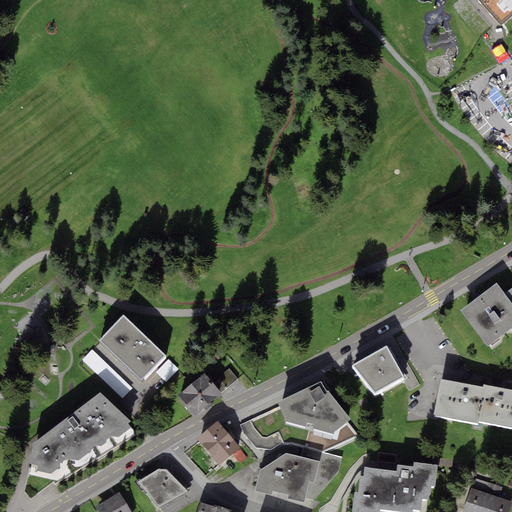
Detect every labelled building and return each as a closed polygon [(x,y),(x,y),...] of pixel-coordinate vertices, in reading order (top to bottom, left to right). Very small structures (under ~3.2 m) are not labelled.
[(511,0),(480,0),(501,23),(511,14),(511,0)] [(460,311),(487,346),(511,327),(511,304),(504,294),(496,284),(460,311)] [(166,356),(124,315),(99,340),(142,381),(166,356)] [(386,345),(351,365),(374,394),(404,377),(386,345)] [(132,388),(92,350),(82,360),(122,398),(132,388)] [(166,381),(178,369),(169,360),(157,372),(166,381)] [(212,381),(222,393),(238,379),(229,367),(212,381)] [(205,373),(178,395),(195,415),(222,393),(212,381),(205,373)] [(483,387),(440,379),(434,415),(479,424),(479,421),(485,388),(483,387)] [(327,391),(321,381),(278,402),(280,406),(250,420),(254,429),(262,438),(267,438),(279,432),(284,444),(292,444),(305,447),(323,452),(358,436),(347,421),(351,419),(328,391),(327,391)] [(479,421),(511,427),(511,390),(483,385),(483,387),(485,388),(479,421)] [(33,444),(29,464),(28,475),(58,482),(135,433),(127,424),(131,421),(101,392),(33,444)] [(240,448),(218,421),(196,439),(219,466),(233,454),(240,448)] [(247,458),(240,448),(233,454),(240,463),(247,458)] [(319,462),(286,454),(260,470),(254,491),(271,494),(272,491),(288,495),(287,499),(303,503),(309,482),(313,483),(319,462)] [(397,471),(364,467),(363,477),(360,476),(358,492),(354,492),(352,511),(380,511),(380,510),(398,511),(412,511),(413,510),(421,511),(422,499),(428,500),(429,494),(431,494),(431,487),(435,487),(438,465),(414,462),(413,467),(398,465),(397,471)] [(158,469),(137,482),(159,509),(188,491),(166,469),(158,469)] [(485,511),(491,495),(472,488),(462,511),(485,511)] [(96,506),(99,511),(131,511),(120,492),(96,506)] [(507,511),(511,502),(491,495),(485,511),(507,511)] [(231,511),(232,510),(215,505),(214,507),(199,502),(195,511),(231,511)]
